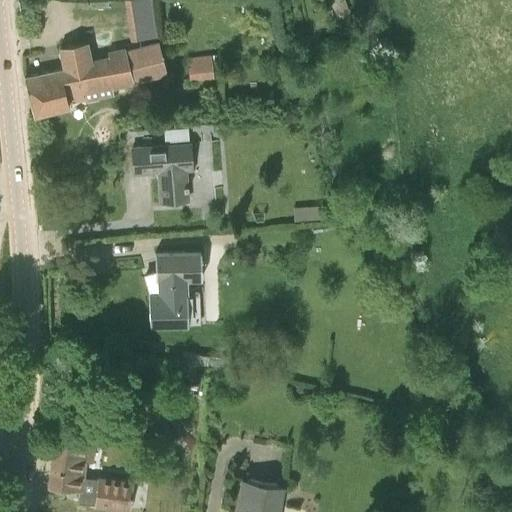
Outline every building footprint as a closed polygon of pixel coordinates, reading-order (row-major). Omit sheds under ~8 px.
[(29,0),(18,0),(19,10),(30,9),(29,0)] [(152,30),(148,0),(125,0),(131,33),(152,30)] [(68,101),(71,100),(78,99),(113,92),(112,88),(133,83),(132,82),(167,73),(158,40),(137,45),(125,49),(124,47),(108,50),(109,58),(88,62),(84,41),(60,46),(65,66),(24,76),(34,113),(69,104),(68,101)] [(212,55),(214,76),(223,75),(221,54),(212,55)] [(191,79),(214,76),(212,55),(188,58),(191,79)] [(192,169),(190,142),(165,144),(132,147),(134,173),(157,171),(160,201),(188,198),(186,169),(192,169)] [(503,236),(511,236),(511,191),(507,191),(503,236)] [(309,205),(310,219),(327,218),(326,204),(309,205)] [(188,323),(186,278),(201,278),(201,250),(155,251),(155,271),(145,274),(151,292),(148,292),(149,324),(188,323)] [(186,387),(200,388),(201,373),(188,372),(186,387)] [(89,441),(87,440),(55,436),(49,486),(79,490),(78,502),(95,504),(128,509),(130,498),(132,498),(132,493),(130,492),(132,482),(99,478),(98,478),(85,476),(89,441)] [(243,479),(237,511),(278,511),(282,485),(243,479)]
